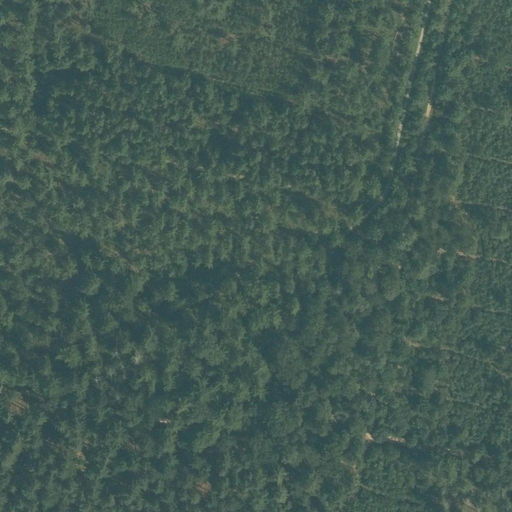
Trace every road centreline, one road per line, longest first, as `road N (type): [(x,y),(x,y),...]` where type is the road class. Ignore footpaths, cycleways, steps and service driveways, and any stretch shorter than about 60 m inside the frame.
road 1 (track): [(450,0),(366,439)]
road 2 (track): [(0,128),(410,207)]
road 3 (unknown): [(0,385),(256,437),(366,439)]
road 4 (unknown): [(366,439),(511,465)]
